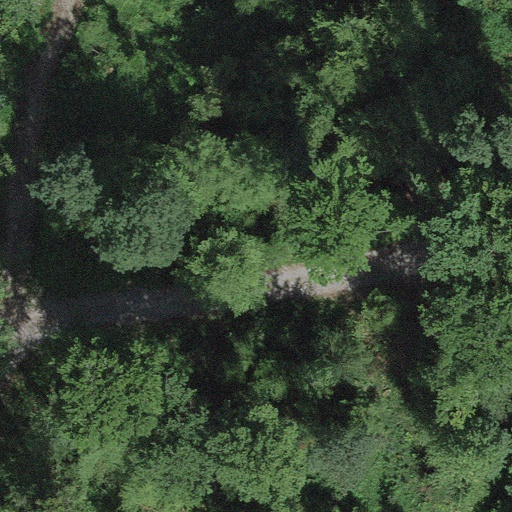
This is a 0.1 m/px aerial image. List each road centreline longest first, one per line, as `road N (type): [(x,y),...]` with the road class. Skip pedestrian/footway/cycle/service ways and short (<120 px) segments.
road 1 (track): [(0,431),(40,380),(472,248),(511,220)]
road 2 (track): [(68,0),(40,380)]
